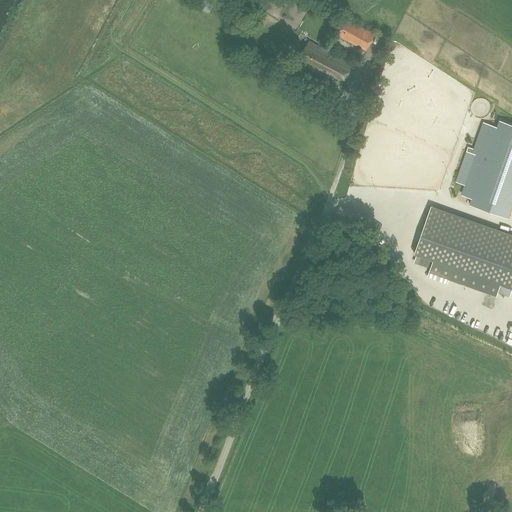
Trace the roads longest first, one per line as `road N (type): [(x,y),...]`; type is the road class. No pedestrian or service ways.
road 1 (unclassified): [(201,511),(326,206)]
road 2 (track): [(328,201),(303,162),(125,51)]
road 3 (unknown): [(492,511),(511,367)]
